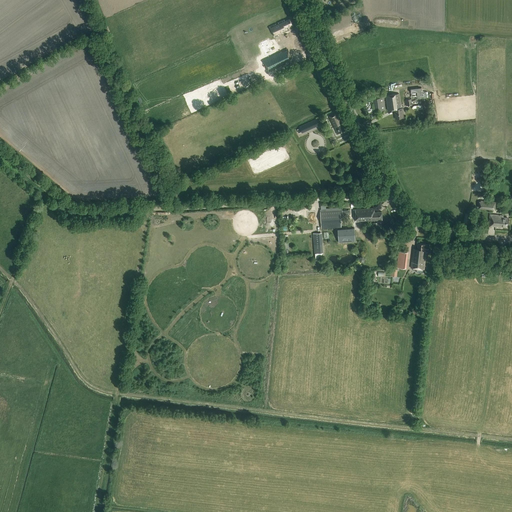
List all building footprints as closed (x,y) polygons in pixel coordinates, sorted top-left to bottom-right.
[(284,20),(278,23),(279,24),(276,25),(276,24),(270,27),(275,37),(289,31),(287,28),(293,26),(290,19),(285,22),(284,20)] [(270,57),(279,54),(270,31),(261,34),(270,57)] [(278,44),(285,41),(283,36),(276,39),(278,44)] [(299,43),(295,45),(298,51),(303,49),(305,51),(309,49),(305,40),(299,43)] [(416,92),(417,99),(426,98),(425,92),(423,92),(421,92),(421,88),(410,89),(411,93),(416,92)] [(403,108),(401,109),(399,94),(386,95),(388,110),(394,110),(395,119),(404,118),(403,108)] [(383,97),(372,99),(374,112),(385,111),(383,97)] [(340,119),(338,113),(329,117),(337,134),(344,131),(341,124),(343,123),(341,121),(340,119)] [(303,132),(302,132),(302,133),(320,125),(317,119),(299,127),(300,129),(301,128),(303,132)] [(478,209),(495,210),(496,202),(480,201),(480,202),(479,202),(478,209)] [(356,222),(382,221),(382,212),(375,212),(374,208),(355,210),(356,222)] [(341,224),(341,214),(343,214),(342,211),(320,212),(321,229),(341,227),(341,224)] [(489,227),(492,228),(492,226),(495,227),(495,228),(502,228),(502,227),(507,227),(508,218),(503,218),(503,216),(490,215),(489,227)] [(354,228),(338,229),(339,243),(355,241),(354,228)] [(321,233),(320,233),(316,233),(313,234),(315,254),(313,254),(314,256),(316,256),(316,253),(322,253),(321,233)] [(429,251),(429,250),(429,245),(418,244),(417,249),(413,249),(411,268),(424,269),(425,251),(428,251),(429,251)] [(398,267),(406,268),(408,252),(399,251),(398,267)]
